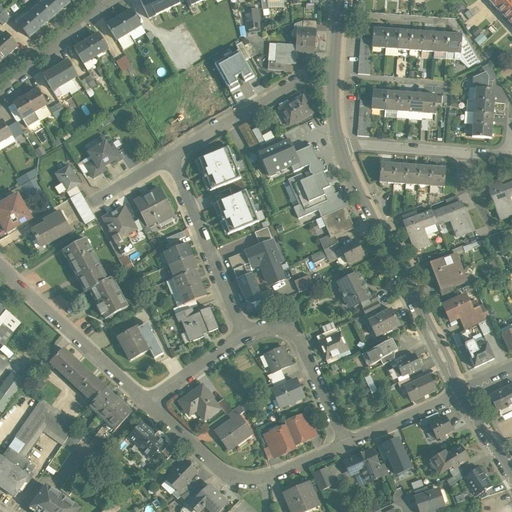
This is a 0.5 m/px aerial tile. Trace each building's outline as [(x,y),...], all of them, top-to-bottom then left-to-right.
[(47,0),(46,1),(45,0),(36,9),(47,22),(56,14),(57,14),(67,6),(66,5),(71,0),(47,0)] [(141,0),(140,1),(149,19),(185,1),(184,0),(141,0)] [(511,1),(511,0),(488,0),(488,1),(497,11),(498,10),(511,25),(511,1)] [(36,9),(28,17),(27,16),(18,24),(17,25),(29,39),(30,38),(29,37),(38,30),(47,22),(36,9)] [(11,19),(4,11),(0,14),(7,23),(11,19)] [(131,11),(119,18),(129,34),(141,26),(131,11)] [(119,18),(107,26),(116,41),(129,34),(119,18)] [(257,19),(247,20),(248,30),(258,29),(257,19)] [(316,22),(303,21),(303,30),(315,31),(316,22)] [(303,30),(297,29),(296,46),(295,51),(296,51),(301,51),(300,53),(306,54),(307,49),(314,49),(315,31),(303,30)] [(192,30),(183,33),(189,51),(198,48),(192,30)] [(387,31),(373,30),(372,46),(371,49),(372,49),(372,48),(385,49),(387,31)] [(399,32),(387,31),(385,49),(397,50),(399,32)] [(411,33),(399,32),(397,50),(410,51),(411,33)] [(5,35),(0,38),(0,62),(7,57),(12,53),(11,53),(17,48),(17,49),(18,48),(5,33),(5,34),(5,35)] [(423,34),(411,33),(410,51),(422,52),(423,34)] [(479,45),(487,39),(482,33),(474,39),(479,45)] [(435,35),(423,34),(422,52),(434,53),(435,35)] [(98,35),(86,42),(95,57),(107,50),(98,35)] [(447,35),(435,35),(434,53),(446,54),(446,51),(447,35)] [(461,36),(447,36),(447,35),(446,51),(454,52),(454,54),(454,55),(459,55),(460,55),(461,55),(462,36),(461,35),(461,36)] [(479,62),(463,35),(462,35),(463,36),(462,36),(461,55),(460,55),(464,61),(468,68),(478,61),(479,63),(479,62)] [(86,42),(74,49),(83,65),(95,57),(86,42)] [(239,51),(245,62),(250,58),(242,43),(236,46),(239,51)] [(277,45),(270,44),(269,61),(275,62),(277,45)] [(296,46),(277,45),(275,62),(275,63),(284,64),(295,65),(296,51),(295,51),(296,46)] [(215,65),(230,92),(239,87),(235,79),(241,76),(245,83),(254,78),(245,62),(239,51),(215,65)] [(454,52),(446,51),(446,54),(445,59),(454,60),(454,55),(454,54),(454,52)] [(125,57),(121,60),(126,69),(131,66),(125,57)] [(121,60),(116,63),(121,72),(126,70),(126,69),(121,60)] [(269,61),(268,61),(268,70),(283,71),(284,64),(275,63),(275,62),(269,61)] [(68,62),(55,69),(65,84),(77,77),(68,62)] [(193,75),(199,84),(208,79),(199,64),(190,70),(193,75)] [(488,65),(482,68),(485,73),(486,73),(492,82),(497,79),(488,65)] [(65,84),(55,69),(44,76),(53,91),(65,84)] [(126,70),(121,72),(125,79),(129,76),(126,70)] [(485,73),(473,78),(472,89),(475,90),(475,89),(491,90),(492,82),(486,73),(485,73)] [(199,84),(193,75),(176,86),(183,97),(173,104),(165,92),(148,103),(157,115),(156,116),(163,128),(165,127),(171,137),(214,109),(208,100),(210,99),(202,87),(201,88),(199,84)] [(90,77),(85,80),(90,88),(91,89),(96,86),(90,77)] [(85,80),(81,82),(86,91),(90,88),(85,80)] [(491,90),(475,89),(475,90),(476,90),(475,101),(493,102),(493,98),(494,98),(495,91),(491,90)] [(38,90),(25,97),(34,113),(47,105),(38,90)] [(386,94),(373,92),(372,92),(371,102),(371,108),(371,110),(385,111),(386,94)] [(398,94),(386,94),(385,111),(397,112),(398,94)] [(410,95),(398,94),(397,112),(409,113),(410,95)] [(422,96),(410,95),(409,113),(421,114),(422,96)] [(436,97),(422,96),(421,114),(434,115),(435,115),(436,97)] [(34,113),(25,97),(13,105),(22,120),(34,113)] [(302,97),(279,110),(289,127),(297,122),(296,119),(310,111),(302,97)] [(493,102),(475,101),(474,113),(492,115),(492,109),(493,109),(494,102),(493,102)] [(59,104),(54,107),(60,116),(65,113),(59,104)] [(22,120),(13,105),(8,108),(17,123),(22,120)] [(54,107),(50,110),(55,119),(60,116),(54,107)] [(34,113),(22,120),(27,129),(40,121),(34,113)] [(492,115),(474,113),(473,125),(491,127),(491,122),(492,122),(493,115),(492,115)] [(7,129),(2,122),(0,122),(0,143),(11,137),(7,129)] [(17,123),(7,129),(11,137),(13,140),(23,134),(17,123)] [(258,146),(246,124),(238,128),(250,150),(258,146)] [(491,127),(473,125),(472,137),(471,137),(471,138),(491,140),(491,139),(490,139),(490,134),(491,134),(492,127),(491,127)] [(262,137),(257,128),(252,131),(260,147),(266,144),(262,137)] [(270,132),(262,137),(266,144),(274,139),(270,132)] [(105,143),(89,154),(93,160),(99,170),(103,168),(115,161),(116,160),(108,147),(105,143)] [(123,159),(113,144),(108,147),(116,160),(115,161),(116,163),(123,159)] [(294,173),(300,170),(294,155),(289,145),(289,144),(260,156),(270,177),(291,168),(294,173)] [(311,147),(294,155),(300,170),(309,166),(318,162),(311,147)] [(241,180),(229,149),(199,161),(211,192),(241,180)] [(93,160),(84,166),(85,167),(91,177),(93,179),(105,171),(103,168),(99,170),(93,160)] [(318,162),(309,166),(309,170),(311,175),(314,177),(322,173),(326,172),(327,168),(325,163),(322,161),(318,162)] [(390,165),(382,164),(381,164),(380,183),(380,181),(388,182),(388,184),(393,184),(395,165),(394,165),(394,166),(390,166),(390,165)] [(402,167),(402,166),(395,165),(393,184),(406,185),(407,166),(407,167),(402,167)] [(414,167),(407,166),(406,185),(418,186),(419,167),(419,168),(414,168),(414,167)] [(69,167),(56,175),(61,184),(65,191),(66,193),(67,192),(76,187),(80,184),(69,167)] [(85,167),(80,170),(86,180),(91,177),(85,167)] [(426,168),(419,167),(418,186),(430,187),(431,168),(431,169),(426,168)] [(19,178),(23,185),(36,178),(38,168),(19,178)] [(439,169),(431,168),(430,187),(430,188),(430,185),(438,185),(438,188),(443,188),(443,189),(444,189),(445,169),(444,169),(444,170),(439,169)] [(303,182),(300,183),(308,202),(309,203),(326,195),(324,190),(329,188),(322,173),(314,177),(303,182)] [(300,206),(308,202),(300,183),(303,182),(301,176),(289,181),(300,206)] [(45,192),(36,178),(23,185),(22,187),(30,201),(45,192)] [(499,180),(487,184),(490,192),(502,188),(499,180)] [(490,192),(489,192),(500,221),(511,216),(511,204),(509,198),(511,197),(511,183),(502,188),(490,192)] [(61,184),(55,188),(59,195),(65,191),(61,184)] [(76,187),(67,192),(71,199),(80,193),(76,187)] [(326,195),(328,198),(332,196),(332,193),(331,190),(329,188),(324,190),(326,195)] [(159,189),(135,202),(143,217),(148,227),(149,227),(172,214),(159,189)] [(258,223),(245,192),(216,204),(228,235),(258,223)] [(71,199),(70,199),(77,212),(87,205),(80,193),(71,199)] [(332,196),(328,198),(326,195),(309,203),(308,202),(300,206),(293,209),(298,219),(318,211),(321,218),(345,208),(338,193),(332,196)] [(31,220),(27,213),(17,195),(0,205),(0,223),(6,234),(31,220)] [(457,196),(445,200),(448,207),(459,203),(457,196)] [(448,207),(432,213),(436,224),(437,226),(450,221),(456,236),(472,231),(461,202),(459,203),(448,207)] [(87,205),(77,212),(84,225),(95,218),(87,205)] [(124,208),(103,219),(113,239),(114,240),(122,255),(123,255),(133,249),(126,236),(136,231),(124,208)] [(345,208),(321,218),(329,236),(331,239),(335,238),(354,229),(349,219),(348,219),(343,209),(345,208)] [(404,222),(403,222),(414,250),(430,244),(423,228),(436,224),(432,213),(431,211),(418,217),(404,222)] [(416,212),(402,217),(404,222),(418,217),(416,212)] [(60,213),(43,222),(45,224),(31,232),(36,240),(38,239),(42,247),(70,232),(60,213)] [(143,217),(138,220),(146,235),(151,232),(149,227),(148,227),(143,217)] [(266,228),(254,233),(259,247),(272,242),(266,228)] [(183,232),(166,239),(169,244),(185,238),(183,232)] [(329,236),(319,241),(324,250),(337,244),(335,238),(331,239),(329,236)] [(85,240),(63,252),(70,264),(92,252),(85,240)] [(122,255),(114,240),(109,243),(118,260),(124,257),(123,255),(122,255)] [(176,242),(165,246),(168,252),(179,247),(176,242)] [(280,263),(272,242),(259,247),(245,253),(249,264),(250,265),(258,262),(262,271),(265,270),(271,286),(284,280),(277,264),(280,263)] [(340,250),(340,251),(334,254),(337,260),(343,257),(347,264),(363,256),(356,242),(340,250)] [(168,252),(164,254),(169,266),(192,257),(186,244),(179,247),(168,252)] [(337,244),(324,250),(324,252),(327,258),(330,263),(337,260),(334,254),(340,251),(340,250),(337,244)] [(92,252),(70,264),(85,293),(89,291),(108,281),(92,252)] [(324,252),(311,258),(314,264),(327,258),(324,252)] [(228,259),(233,271),(244,266),(249,264),(245,253),(228,259)] [(454,256),(429,266),(438,291),(452,286),(464,281),(454,256)] [(192,257),(169,266),(174,279),(195,271),(197,270),(192,257)] [(497,258),(492,261),(498,272),(503,269),(497,258)] [(237,280),(248,276),(244,266),(233,271),(237,280)] [(174,279),(172,280),(178,293),(200,284),(195,271),(174,279)] [(248,276),(237,280),(245,301),(252,304),(262,301),(260,294),(252,275),(248,276)] [(358,275),(353,278),(353,276),(337,284),(341,291),(339,291),(345,303),(351,300),(352,300),(355,306),(360,304),(369,299),(369,298),(358,275)] [(308,278),(295,284),(299,293),(312,287),(308,278)] [(108,281),(89,291),(98,307),(96,308),(101,317),(102,316),(105,320),(127,308),(112,279),(108,281)] [(200,284),(178,293),(183,306),(195,301),(206,297),(200,284)] [(452,286),(439,291),(441,296),(454,291),(452,286)] [(260,294),(262,301),(274,296),(271,290),(260,294)] [(472,311),(465,295),(442,306),(450,322),(459,317),(462,324),(480,316),(481,315),(478,308),(472,311)] [(374,296),(369,298),(369,299),(360,304),(366,315),(380,309),(374,296)] [(195,301),(183,306),(181,307),(183,313),(191,309),(197,307),(195,301)] [(194,316),(188,319),(191,325),(188,327),(189,327),(184,329),(190,343),(203,338),(200,333),(204,331),(205,334),(208,332),(209,333),(221,328),(220,328),(217,329),(209,310),(213,308),(212,308),(201,313),(194,316)] [(183,313),(175,316),(178,323),(188,319),(194,316),(191,309),(183,313)] [(390,310),(377,316),(377,317),(368,322),(376,338),(385,333),(385,334),(392,331),(392,330),(399,326),(390,310)] [(0,347),(20,324),(6,312),(0,318),(0,347)] [(480,316),(462,324),(465,330),(478,324),(483,322),(480,316)] [(483,322),(478,324),(483,336),(495,331),(489,319),(483,322)] [(147,324),(138,329),(150,351),(154,359),(162,354),(150,333),(152,332),(147,324)] [(137,327),(117,338),(130,362),(150,351),(138,329),(137,327)] [(335,329),(318,337),(320,343),(337,335),(335,329)] [(511,330),(501,335),(502,336),(503,335),(506,342),(505,342),(505,343),(506,343),(509,351),(509,352),(511,350),(511,330)] [(320,343),(319,344),(326,360),(336,355),(338,354),(338,352),(346,348),(340,334),(337,335),(320,343)] [(452,337),(457,348),(463,346),(458,335),(452,337)] [(464,346),(468,353),(467,353),(474,369),(494,360),(486,344),(484,340),(481,342),(481,341),(475,344),(474,341),(464,346)] [(391,341),(361,355),(367,367),(365,368),(366,368),(380,361),(380,360),(390,355),(397,352),(397,351),(396,351),(391,342),(392,341),(391,341)] [(0,351),(0,359),(4,364),(14,353),(6,345),(0,351)] [(282,348),(264,356),(272,374),(280,371),(291,366),(282,348)] [(91,376),(79,365),(76,361),(75,361),(63,350),(63,349),(50,364),(51,364),(92,402),(92,403),(105,389),(95,379),(91,376)] [(326,360),(325,360),(327,365),(338,360),(336,355),(326,360)] [(390,355),(380,360),(380,361),(382,366),(393,361),(390,355)] [(414,356),(396,365),(402,377),(420,368),(414,356)] [(24,363),(15,374),(23,380),(32,369),(24,363)] [(272,374),(267,377),(272,383),(284,378),(280,371),(272,374)] [(12,373),(0,389),(0,411),(1,413),(24,382),(12,373)] [(369,376),(365,378),(372,392),(376,390),(369,376)] [(412,384),(405,387),(412,402),(431,393),(429,388),(433,386),(428,376),(412,384)] [(284,378),(272,383),(262,390),(265,395),(273,391),(272,391),(287,384),(284,378)] [(409,378),(398,384),(400,389),(405,387),(412,384),(409,378)] [(287,384),(272,391),(273,391),(280,408),(288,405),(291,406),(294,405),(295,402),(303,398),(295,381),(287,384)] [(216,405),(202,386),(193,392),(194,393),(188,397),(188,396),(179,402),(189,416),(196,411),(204,421),(221,409),(217,404),(216,405)] [(511,386),(490,397),(495,408),(506,403),(508,407),(511,405),(511,386)] [(114,397),(106,389),(105,389),(92,403),(91,405),(89,408),(91,406),(98,413),(97,415),(97,416),(99,414),(114,397)] [(114,397),(99,414),(97,416),(98,416),(99,414),(107,421),(105,423),(106,423),(107,422),(123,405),(114,397)] [(232,411),(224,399),(217,404),(221,409),(226,416),(228,414),(232,411)] [(41,401),(9,449),(23,458),(42,431),(63,445),(76,426),(41,401)] [(511,405),(508,407),(506,403),(495,408),(497,413),(500,412),(500,413),(500,415),(503,416),(503,418),(503,419),(511,414),(511,405)] [(123,405),(107,422),(106,423),(106,424),(108,422),(116,429),(114,431),(132,413),(123,405)] [(232,411),(228,414),(232,420),(232,421),(239,417),(244,413),(239,406),(232,411)] [(309,407),(304,409),(306,415),(308,420),(314,417),(309,407)] [(437,413),(425,418),(427,422),(429,424),(440,419),(437,413)] [(294,423),(293,420),(285,424),(286,427),(294,446),(303,442),(302,440),(309,437),(310,439),(311,439),(310,437),(314,435),(315,437),(316,437),(308,420),(306,415),(300,417),(301,419),(294,423)] [(440,419),(429,424),(436,440),(439,439),(440,442),(446,439),(444,436),(452,432),(444,416),(440,419)] [(239,417),(232,421),(232,420),(215,432),(229,451),(252,435),(239,417)] [(168,447),(142,423),(128,438),(150,459),(156,453),(159,456),(168,447)] [(279,433),(272,436),(271,434),(265,436),(274,458),(275,458),(274,456),(279,454),(280,456),(279,453),(286,450),(287,453),(296,449),(294,446),(286,427),(278,430),(279,433)] [(71,433),(68,438),(78,445),(81,440),(71,433)] [(68,438),(65,443),(74,450),(78,445),(68,438)] [(411,469),(398,439),(382,446),(394,476),(411,469)] [(65,443),(61,448),(70,454),(71,454),(74,450),(65,443)] [(181,457),(169,446),(168,447),(159,456),(169,465),(181,457)] [(269,447),(263,450),(267,460),(274,458),(269,447)] [(459,447),(445,456),(444,453),(431,461),(437,471),(450,464),(453,470),(468,460),(459,447)] [(61,448),(48,467),(57,473),(70,454),(61,448)] [(23,458),(9,449),(1,460),(10,466),(28,478),(25,483),(27,485),(34,475),(26,470),(30,463),(23,458)] [(371,451),(356,458),(357,460),(347,465),(346,468),(348,472),(351,474),(354,472),(355,474),(361,472),(366,484),(383,476),(379,468),(371,451)] [(1,460),(0,458),(0,480),(10,466),(1,460)] [(80,461),(60,490),(69,497),(89,467),(80,461)] [(184,462),(166,481),(176,490),(178,492),(187,483),(196,474),(184,462)] [(389,475),(384,465),(379,468),(383,476),(383,477),(389,475)] [(28,478),(10,466),(0,480),(0,488),(15,498),(25,483),(28,478)] [(479,468),(466,476),(479,496),(484,492),(484,494),(486,493),(485,491),(492,487),(491,487),(479,469),(479,468)] [(327,469),(312,476),(319,492),(330,487),(328,483),(332,481),(327,469)] [(422,480),(410,483),(412,489),(423,486),(422,480)] [(187,483),(178,492),(176,490),(171,495),(177,500),(180,498),(193,489),(187,483)] [(209,486),(199,496),(197,493),(188,503),(197,511),(199,511),(205,507),(209,511),(219,511),(227,504),(209,486)] [(308,486),(285,495),(292,511),(301,511),(316,506),(308,486)] [(77,511),(79,510),(46,487),(32,506),(38,510),(36,511),(77,511)] [(420,490),(415,492),(417,498),(429,494),(426,488),(420,490)] [(193,489),(180,498),(187,504),(188,503),(197,493),(193,489)] [(417,498),(415,499),(419,511),(425,511),(434,509),(443,506),(438,491),(429,494),(417,498)]
